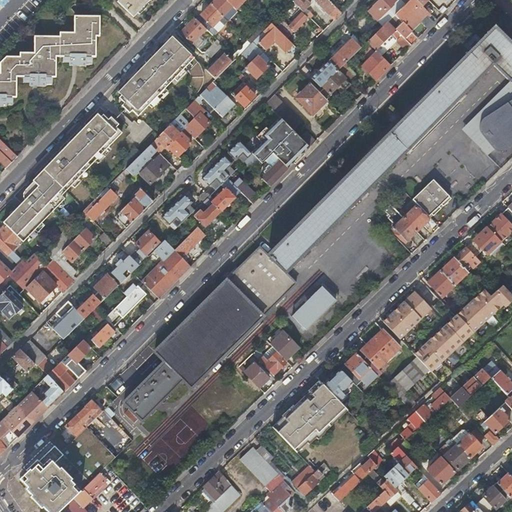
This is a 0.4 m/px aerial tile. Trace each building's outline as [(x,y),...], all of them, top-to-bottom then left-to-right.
[(150,0),(119,0),(118,2),(134,17),(150,0)] [(215,0),(211,5),(223,17),(232,7),(233,8),(233,7),(226,0),(215,0)] [(294,0),(293,2),(303,12),(312,3),(311,2),(312,0),(294,0)] [(316,0),(315,1),(334,20),(341,13),(328,0),(316,0)] [(394,0),(378,0),(372,6),(373,7),(368,11),(377,20),(389,9),(387,7),(394,0)] [(409,0),(405,4),(395,14),(410,30),(402,37),(410,45),(442,14),(428,0),(409,0)] [(213,27),(223,17),(211,5),(201,15),(213,27)] [(308,19),(302,13),(290,26),(295,31),(308,19)] [(0,107),(7,108),(7,106),(13,106),(13,99),(16,99),(17,79),(23,79),(23,85),(29,85),(29,87),(46,87),(46,85),(52,86),(52,78),(56,78),(56,57),(63,57),(63,63),(69,63),(69,66),(86,66),(86,65),(92,65),(92,57),(96,57),(96,36),(100,36),(99,15),(74,16),(74,33),(59,33),(59,36),(34,37),(34,53),(19,54),(19,58),(7,58),(0,64),(0,107)] [(214,55),(223,46),(195,18),(181,32),(203,54),(207,50),(214,55)] [(277,26),(283,32),(289,26),(283,20),(277,26)] [(406,50),(410,45),(402,37),(387,21),(367,42),(375,50),(390,34),(406,50)] [(267,34),(261,41),(259,43),(266,50),(275,41),(285,52),(293,45),(272,23),(264,31),(267,34)] [(374,182),(492,64),(509,81),(511,84),(511,96),(510,97),(509,98),(506,100),(503,101),(501,103),(497,105),(495,107),(492,109),(490,110),(486,112),(484,114),(482,115),(480,117),(478,119),(477,120),(476,122),(476,123),(476,125),(477,127),(478,128),(480,131),(483,135),(485,137),(487,140),(489,142),(495,148),(497,150),(499,151),(501,151),(503,150),(507,148),(511,143),(511,46),(494,28),(374,148),(267,255),(259,247),(155,352),(165,362),(159,368),(124,403),(141,420),(182,380),(295,284),(284,273),(374,182)] [(261,34),(258,37),(261,41),(267,34),(264,31),(261,34)] [(140,117),(195,58),(173,36),(119,92),(122,95),(120,98),(125,103),(123,106),(131,114),(134,111),(140,117)] [(365,43),(362,40),(358,44),(352,38),(329,61),(338,70),(344,63),(365,43)] [(390,65),(376,51),(361,66),(375,80),(390,65)] [(209,71),(216,79),(233,62),(229,58),(225,54),(209,71)] [(229,58),(233,62),(237,58),(232,54),(229,58)] [(258,55),(245,68),(256,79),(269,66),(258,55)] [(274,63),(282,72),(288,66),(279,57),(274,63)] [(338,70),(329,61),(312,79),(315,82),(311,85),(317,90),(337,71),(338,70)] [(344,63),(338,70),(347,79),(354,73),(344,63)] [(337,71),(317,90),(323,96),(327,92),(330,94),(338,85),(344,91),(350,85),(337,71)] [(207,111),(210,114),(215,109),(223,117),(235,104),(213,82),(196,100),(207,111)] [(232,94),(235,97),(244,107),(256,95),(243,82),(232,94)] [(311,85),(311,84),(296,98),(312,114),(327,100),(323,96),(317,90),(311,85)] [(302,121),(275,94),(265,103),(280,118),(292,130),(302,121)] [(203,115),(207,111),(196,100),(186,109),(192,115),(196,119),(185,129),(195,138),(210,123),(203,115)] [(4,225),(21,241),(123,134),(117,128),(120,126),(111,117),(109,120),(103,115),(101,118),(97,114),(44,170),(45,171),(25,191),(24,193),(22,196),(22,199),(22,201),(22,204),(3,223),(4,225)] [(300,138),(292,130),(280,118),(268,130),(264,133),(268,138),(265,141),(254,151),(241,138),(235,143),(235,147),(229,153),(237,160),(240,157),(245,161),(252,154),(262,163),(272,153),(279,160),(288,168),(309,147),(300,138)] [(180,134),(171,125),(157,138),(170,151),(172,149),(178,156),(191,143),(181,133),(180,134)] [(264,133),(268,130),(265,128),(259,134),(265,141),(268,138),(264,133)] [(305,132),(300,138),(309,147),(315,141),(305,132)] [(0,162),(6,168),(17,156),(0,139),(0,162)] [(126,169),(132,175),(134,173),(132,171),(135,169),(140,174),(153,160),(148,155),(155,149),(151,145),(126,169)] [(159,176),(171,164),(160,154),(153,160),(140,174),(151,184),(155,180),(157,182),(161,178),(159,176)] [(252,154),(245,161),(254,171),(262,163),(252,154)] [(227,179),(234,172),(229,167),(233,164),(225,156),(221,161),(217,160),(207,171),(207,174),(203,179),(210,186),(211,185),(216,189),(220,185),(227,179)] [(270,186),(288,168),(279,160),(262,178),(270,186)] [(232,184),(227,179),(220,185),(224,189),(211,202),(213,204),(221,212),(235,198),(227,189),(232,184)] [(433,180),(412,200),(428,216),(431,214),(433,216),(441,208),(439,206),(441,204),(443,206),(451,198),(433,180)] [(252,204),(259,197),(244,181),(237,188),(252,204)] [(126,228),(153,201),(140,189),(135,194),(137,196),(115,217),(126,228)] [(110,190),(86,214),(93,221),(117,196),(110,190)] [(177,227),(182,222),(195,210),(190,205),(193,203),(186,195),(181,199),(177,200),(167,209),(168,213),(163,218),(170,225),(173,222),(177,227)] [(209,200),(207,198),(200,205),(203,208),(210,201),(209,200)] [(205,227),(221,212),(213,204),(203,213),(200,210),(194,216),(205,227)] [(403,218),(390,205),(384,211),(389,216),(388,218),(395,225),(392,229),(404,242),(416,232),(403,218)] [(403,218),(416,232),(428,221),(415,207),(403,218)] [(486,227),(500,242),(511,230),(511,212),(507,207),(486,227)] [(21,241),(4,225),(0,228),(0,248),(8,256),(13,250),(21,241)] [(83,230),(74,240),(83,250),(95,238),(85,229),(86,228),(84,226),(81,229),(83,230)] [(160,235),(152,227),(136,244),(146,255),(159,242),(156,239),(160,235)] [(197,227),(174,250),(176,252),(178,250),(183,255),(205,235),(197,227)] [(499,246),(502,244),(500,242),(486,227),(466,247),(466,248),(475,257),(482,250),(486,255),(497,244),(499,246)] [(83,250),(74,240),(63,251),(72,261),(83,250)] [(174,250),(164,240),(153,251),(163,261),(142,282),(158,299),(191,266),(176,252),(174,250)] [(481,263),(475,257),(466,248),(454,258),(462,266),(468,260),(476,268),(481,263)] [(23,260),(13,250),(8,256),(18,265),(23,260)] [(135,250),(129,256),(139,265),(144,260),(135,250)] [(0,284),(8,276),(14,282),(20,276),(29,285),(47,266),(34,253),(25,262),(23,260),(10,273),(9,271),(6,271),(0,265),(0,284)] [(129,256),(129,255),(111,272),(121,283),(127,277),(123,273),(125,271),(126,272),(127,270),(130,273),(132,272),(139,265),(129,256)] [(441,297),(467,273),(462,266),(454,258),(427,283),(441,297)] [(63,292),(74,281),(53,260),(47,266),(29,285),(19,295),(33,309),(57,286),(63,292)] [(142,282),(132,272),(130,273),(127,277),(137,287),(138,286),(142,282)] [(302,332),(334,301),(319,285),(286,316),(302,332)] [(145,294),(138,286),(137,287),(105,318),(110,322),(116,316),(114,314),(117,311),(122,317),(145,294)] [(509,304),(511,301),(511,296),(502,286),(490,297),(483,289),(415,354),(422,362),(427,367),(431,372),(502,304),(505,308),(509,304)] [(17,294),(10,287),(6,290),(13,297),(17,294)] [(13,297),(6,290),(4,293),(0,296),(0,308),(10,318),(16,313),(23,307),(13,297)] [(383,321),(399,339),(431,309),(414,291),(383,321)] [(77,310),(68,301),(47,322),(63,339),(101,302),(93,294),(77,310)] [(448,309),(443,303),(436,310),(442,316),(448,309)] [(115,331),(108,323),(91,339),(99,347),(115,331)] [(0,341),(7,348),(13,342),(0,328),(0,341)] [(361,350),(373,362),(378,368),(382,364),(399,348),(382,330),(361,350)] [(285,360),(299,347),(284,331),(270,345),(272,347),(276,351),(285,360)] [(37,365),(45,357),(28,339),(20,347),(37,365)] [(84,339),(62,361),(75,375),(83,368),(77,362),(92,348),(84,339)] [(252,354),(273,375),(285,363),(276,353),(275,351),(276,351),(272,347),(263,356),(257,350),(252,354)] [(34,364),(20,349),(12,357),(26,372),(30,368),(34,364)] [(357,354),(369,366),(373,362),(361,350),(357,354)] [(422,362),(415,354),(411,351),(382,380),(391,390),(420,363),(422,362)] [(358,378),(370,367),(369,366),(357,354),(357,353),(340,369),(351,380),(356,376),(358,378)] [(52,370),(42,360),(37,365),(47,375),(52,370)] [(397,396),(427,367),(422,362),(420,363),(391,390),(397,396)] [(509,399),(511,395),(511,385),(499,372),(490,362),(482,369),(490,378),(509,399)] [(244,372),(259,387),(269,378),(254,363),(244,372)] [(440,381),(431,372),(427,367),(397,396),(410,409),(440,381)] [(86,371),(83,368),(75,375),(79,378),(86,371)] [(53,369),(52,370),(47,375),(64,392),(75,382),(64,370),(59,374),(53,369)] [(324,385),(340,401),(345,397),(343,394),(348,390),(346,388),(352,382),(351,380),(340,369),(324,385)] [(490,378),(482,369),(478,373),(462,388),(469,397),(490,378)] [(64,392),(47,375),(43,380),(50,387),(42,394),(52,404),(64,392)] [(0,393),(2,392),(6,396),(13,389),(9,386),(0,376),(0,393)] [(352,382),(356,386),(361,381),(358,378),(356,376),(351,380),(352,382)] [(14,381),(9,386),(13,389),(17,385),(14,381)] [(325,431),(348,410),(340,401),(324,385),(320,381),(310,391),(312,393),(307,398),(305,395),(284,416),(309,442),(310,443),(324,430),(325,431)] [(117,397),(106,386),(100,392),(111,402),(117,397)] [(449,397),(441,388),(432,395),(437,400),(431,405),(430,405),(427,408),(423,404),(415,411),(425,422),(449,400),(448,399),(449,397)] [(469,397),(462,388),(450,398),(458,407),(469,397)] [(0,454),(10,445),(8,442),(10,440),(12,443),(23,433),(20,430),(22,427),(23,429),(26,429),(38,417),(39,414),(37,413),(39,411),(42,414),(48,408),(31,391),(16,406),(8,414),(0,421),(0,454)] [(102,411),(91,400),(85,407),(65,427),(72,434),(84,424),(86,427),(102,411)] [(16,406),(13,403),(5,411),(8,414),(16,406)] [(511,423),(511,411),(504,403),(488,417),(483,422),(494,433),(509,420),(511,423)] [(133,440),(103,410),(102,411),(86,427),(75,437),(72,440),(65,447),(60,452),(49,441),(24,466),(28,471),(20,478),(25,483),(30,488),(28,490),(32,495),(28,498),(37,506),(40,503),(48,511),(58,511),(107,465),(133,440)] [(425,422),(415,411),(407,419),(413,426),(409,429),(407,427),(400,434),(403,437),(401,439),(401,438),(395,444),(398,447),(405,440),(425,422)] [(297,453),(309,442),(284,416),(272,427),(297,453)] [(84,424),(72,434),(75,437),(86,427),(84,424)] [(457,444),(470,458),(481,447),(478,443),(483,438),(474,429),(470,433),(469,433),(469,434),(457,444)] [(311,445),(325,431),(324,430),(310,443),(311,445)] [(462,430),(452,439),(457,444),(469,434),(465,430),(462,430)] [(493,445),(499,440),(495,436),(493,436),(488,432),(484,436),(493,445)] [(65,447),(55,436),(49,441),(60,452),(65,447)] [(405,440),(398,447),(406,455),(406,456),(413,449),(405,440)] [(457,444),(444,456),(457,469),(470,458),(457,444)] [(255,451),(267,464),(269,462),(267,460),(271,456),(260,446),(255,451)] [(279,483),(282,480),(267,464),(255,451),(252,447),(239,459),(274,496),(256,511),(272,511),(278,507),(288,498),(290,496),(279,483)] [(406,455),(398,447),(391,453),(399,462),(406,455)] [(373,451),(367,456),(370,459),(377,466),(382,461),(373,451)] [(406,455),(399,462),(384,475),(387,479),(395,487),(399,483),(417,467),(406,456),(406,455)] [(455,471),(441,456),(427,470),(441,484),(455,471)] [(358,465),(351,471),(353,473),(357,478),(360,481),(368,474),(375,467),(377,466),(370,459),(360,467),(358,465)] [(112,471),(107,465),(58,511),(78,511),(106,485),(102,480),(112,471)] [(322,475),(320,472),(318,470),(315,472),(309,466),(299,476),(305,482),(297,489),(303,496),(318,482),(316,480),(322,475)] [(382,475),(375,467),(368,474),(375,481),(382,475)] [(208,507),(231,485),(232,485),(219,471),(203,487),(204,488),(202,490),(211,499),(210,499),(205,504),(208,507)] [(441,493),(422,472),(412,481),(431,502),(441,493)] [(357,478),(353,473),(331,494),(338,501),(360,481),(357,478)] [(506,501),(511,495),(511,477),(507,473),(492,486),(505,499),(506,501)] [(384,483),(380,479),(376,483),(384,491),(362,511),(366,511),(369,510),(370,511),(373,511),(385,502),(389,506),(401,494),(397,490),(395,487),(387,479),(384,483)] [(399,483),(395,487),(397,490),(401,494),(402,495),(406,491),(399,483)] [(222,511),(240,495),(231,485),(208,507),(203,511),(222,511)] [(475,505),(481,511),(490,511),(505,499),(492,486),(482,495),(484,497),(475,505)] [(211,499),(202,490),(210,499),(211,499)] [(402,495),(410,504),(415,500),(406,491),(402,495)] [(287,504),(288,498),(278,507),(282,511),(287,511),(291,508),(287,504)] [(481,511),(475,505),(472,501),(468,505),(467,504),(458,511),(481,511)]
